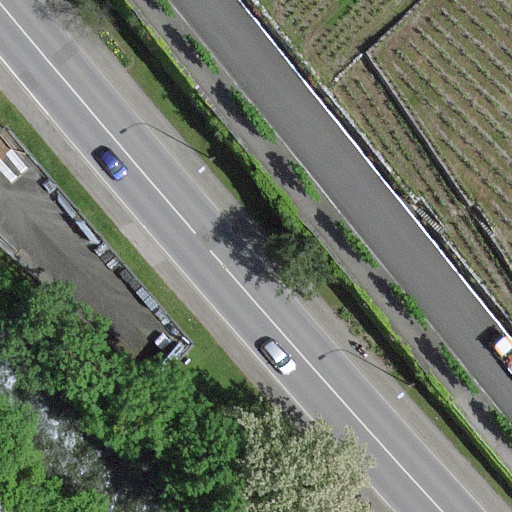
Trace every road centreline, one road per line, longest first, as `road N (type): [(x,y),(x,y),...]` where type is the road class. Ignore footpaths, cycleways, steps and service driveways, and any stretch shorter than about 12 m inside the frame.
road 1 (primary): [(0,0),(445,511)]
road 2 (tertiary): [(204,0),(511,384)]
